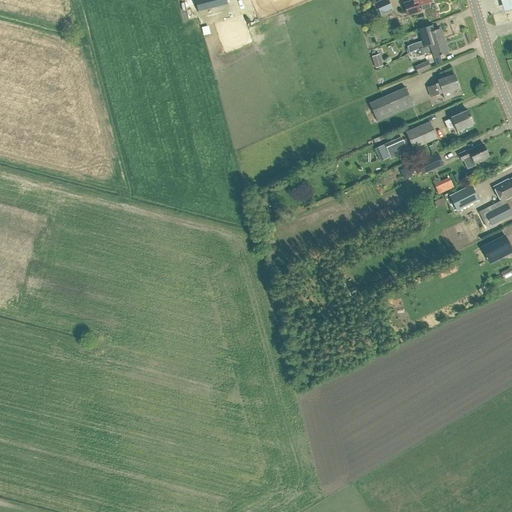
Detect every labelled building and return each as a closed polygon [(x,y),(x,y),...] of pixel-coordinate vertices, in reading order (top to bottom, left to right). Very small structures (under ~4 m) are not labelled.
[(194,0),(198,13),(227,5),(225,0),(194,0)] [(381,16),(393,11),(387,0),(383,0),(376,4),(381,16)] [(430,7),(429,2),(431,1),(431,0),(413,0),(403,3),(407,16),(419,13),(417,5),(421,4),(422,9),(430,7)] [(503,11),(511,8),(511,0),(500,0),(502,7),(503,11)] [(407,47),(409,53),(416,49),(417,49),(430,44),(444,40),(441,28),(440,28),(435,30),(434,30),(432,25),(419,30),(419,31),(420,34),(420,35),(421,36),(422,40),(422,41),(420,42),(416,43),(412,44),(407,47)] [(417,49),(416,49),(418,56),(432,52),(433,57),(448,53),(444,40),(430,44),(417,49)] [(371,57),(375,68),(383,66),(379,55),(371,57)] [(417,74),(431,69),(428,62),(415,67),(417,74)] [(459,86),(455,76),(439,81),(439,82),(428,86),(431,95),(442,92),(444,99),(452,97),(450,89),(459,86)] [(378,123),(414,107),(405,88),(386,96),(369,104),(378,123)] [(451,119),(445,122),(449,131),(455,129),(456,132),(473,124),(467,110),(450,118),(451,119)] [(413,150),(437,140),(430,122),(406,133),(413,150)] [(384,135),(373,140),(373,142),(374,144),(385,139),(384,137),(384,135)] [(391,160),(408,152),(402,138),(385,145),(391,160)] [(489,156),(482,143),(468,151),(467,150),(458,155),(462,161),(463,161),(468,169),(476,165),(475,163),(489,156)] [(431,152),(426,154),(428,158),(437,153),(433,145),(429,147),(431,152)] [(424,176),(444,166),(438,154),(417,163),(424,176)] [(406,168),(399,171),(404,180),(411,177),(406,168)] [(511,177),(504,181),(504,180),(493,185),(501,201),(511,195),(511,177)] [(434,186),(439,196),(454,189),(450,179),(434,186)] [(471,186),(449,197),(456,211),(478,200),(471,186)] [(448,198),(438,201),(440,208),(450,204),(448,198)] [(499,199),(479,208),(482,214),(502,205),(499,199)] [(511,214),(507,205),(486,215),(491,225),(511,215),(511,214)] [(380,210),(382,217),(395,213),(393,207),(380,210)] [(504,235),(480,247),(487,261),(511,249),(504,235)]
